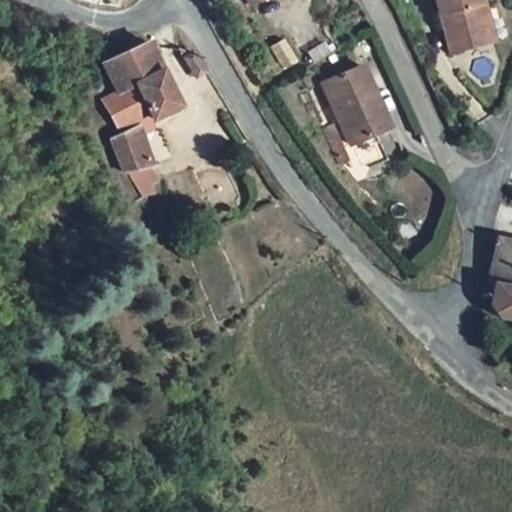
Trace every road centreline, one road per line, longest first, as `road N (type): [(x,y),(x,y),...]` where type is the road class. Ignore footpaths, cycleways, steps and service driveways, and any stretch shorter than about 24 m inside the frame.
road 1 (unclassified): [(438,334),(390,299),(293,190),(181,3)]
road 2 (residential): [(490,209),(434,144),(369,0)]
road 3 (unclassified): [(41,0),(125,22),(181,3)]
road 4 (unclassified): [(438,334),(465,298),(490,209)]
